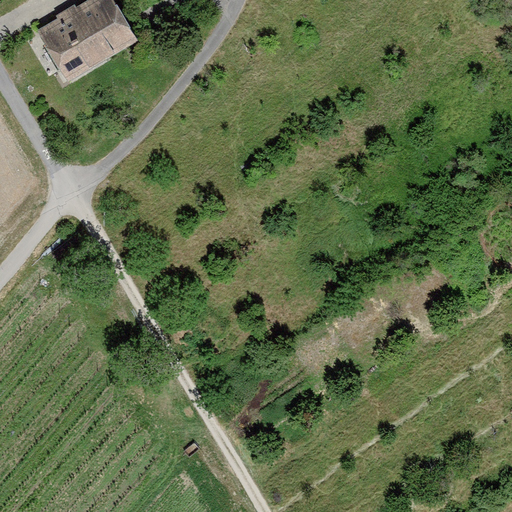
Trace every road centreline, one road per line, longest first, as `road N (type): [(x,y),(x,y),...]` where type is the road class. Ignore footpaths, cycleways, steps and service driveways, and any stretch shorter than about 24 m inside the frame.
road 1 (track): [(75,194),(265,511)]
road 2 (residential): [(0,66),(75,194)]
